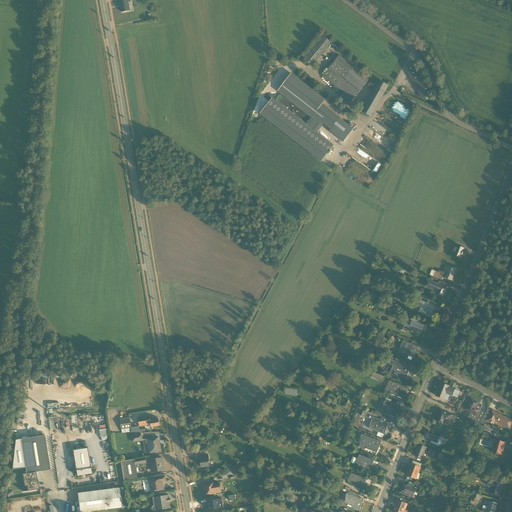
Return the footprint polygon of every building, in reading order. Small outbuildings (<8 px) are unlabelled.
[(129,12),(127,0),(119,0),(122,13),(129,12)] [(331,43),(321,35),(302,59),(312,67),(331,43)] [(354,99),(366,84),(368,86),(367,88),(374,91),(368,102),(365,100),(359,110),(370,117),(388,86),(380,81),(377,85),(369,80),(339,56),(322,77),(343,93),(340,96),(350,103),(354,99)] [(432,95),(415,64),(405,69),(422,100),(425,99),(426,100),(431,98),(430,96),(432,95)] [(259,114),(321,162),(334,146),(317,133),(323,125),(330,130),(328,132),(343,143),(356,126),(353,124),(351,127),(340,118),(340,117),(323,104),(326,100),(291,74),(277,92),(311,118),(306,124),(272,98),(259,114)] [(454,251),(452,255),(460,258),(463,252),(465,253),(467,250),(453,245),(451,250),(454,251)] [(403,277),(406,269),(398,267),(395,275),(403,277)] [(432,270),(430,275),(442,280),(443,278),(451,281),(456,271),(448,267),(445,274),(438,271),(437,273),(432,270)] [(442,299),(446,288),(425,279),(422,287),(432,291),(431,294),(442,299)] [(424,304),(416,301),(413,308),(421,311),(419,316),(430,321),(436,306),(425,302),(424,304)] [(404,323),(402,329),(407,331),(416,334),(417,329),(424,332),(426,326),(420,324),(420,322),(410,318),(407,324),(404,323)] [(406,343),(403,341),(400,350),(403,351),(402,354),(414,359),(415,356),(419,347),(406,343)] [(410,368),(394,362),(390,373),(406,379),(410,368)] [(389,381),(384,392),(403,400),(407,389),(389,381)] [(460,392),(454,389),(456,384),(452,383),(450,388),(448,387),(449,387),(440,383),(438,390),(436,396),(436,397),(444,400),(446,394),(451,397),(452,396),(457,399),(460,392)] [(479,403),(472,399),(466,410),(470,412),(468,417),(479,423),(484,413),(475,409),(479,403)] [(400,407),(385,401),(381,410),(385,411),(384,413),(395,418),(400,407)] [(492,412),(488,410),(480,423),(484,425),(486,422),(493,426),(495,422),(509,429),(511,423),(511,421),(492,411),(492,412)] [(453,423),(456,417),(440,411),(436,422),(442,425),(444,419),(453,423)] [(151,425),(151,427),(159,426),(158,420),(150,421),(150,416),(138,418),(139,427),(151,425)] [(380,420),(372,417),(369,426),(373,428),(372,430),(383,435),(389,421),(381,418),(380,420)] [(131,432),(131,433),(136,432),(135,427),(131,427),(130,418),(120,419),(122,433),(131,432)] [(452,434),(442,430),(440,437),(449,441),(452,434)] [(439,437),(425,432),(422,438),(423,438),(422,440),(437,446),(440,445),(441,442),(440,440),(438,439),(439,437)] [(50,470),(44,436),(20,440),(25,474),(23,475),(25,487),(27,486),(28,491),(38,490),(35,472),(50,470)] [(359,447),(376,455),(381,443),(363,436),(359,447)] [(158,438),(145,440),(145,444),(144,444),(145,454),(161,452),(158,438)] [(502,456),(505,444),(495,441),(492,453),(502,456)] [(419,445),(414,457),(422,460),(427,448),(419,445)] [(88,450),(73,451),(77,477),(91,475),(88,450)] [(356,454),(352,464),(370,471),(373,461),(356,454)] [(201,460),(200,460),(201,467),(209,466),(208,463),(209,462),(208,455),(201,456),(201,460)] [(145,458),(120,462),(123,481),(136,478),(134,466),(146,464),(145,458)] [(162,458),(149,460),(151,473),(164,471),(162,458)] [(234,464),(226,467),(227,473),(233,471),(233,469),(236,468),(234,464)] [(411,464),(406,476),(417,480),(421,468),(411,464)] [(255,467),(247,468),(249,478),(257,476),(255,467)] [(347,482),(351,483),(350,486),(362,491),(363,488),(366,480),(350,473),(347,482)] [(164,477),(148,480),(150,493),(163,491),(162,482),(165,482),(164,477)] [(489,481),(487,486),(491,487),(489,493),(499,496),(503,485),(489,481)] [(213,483),(204,484),(206,496),(215,494),(215,493),(221,491),(220,483),(213,485),(213,483)] [(401,488),(399,493),(415,499),(419,490),(402,483),(400,488),(401,488)] [(119,488),(78,494),(79,501),(76,502),(75,503),(75,504),(75,505),(76,507),(79,506),(79,507),(77,507),(77,511),(89,511),(90,511),(121,508),(119,488)] [(346,499),(344,505),(359,511),(363,500),(358,498),(359,495),(348,491),(345,498),(346,499)] [(473,493),(471,498),(474,499),(473,502),(477,503),(478,500),(479,500),(480,496),(473,493)] [(169,495),(154,498),(156,511),(168,509),(167,502),(170,502),(169,495)] [(396,505),(393,511),(404,511),(408,505),(396,500),(394,504),(396,505)] [(495,511),(497,504),(488,502),(487,507),(483,506),(481,511),(495,511)]
